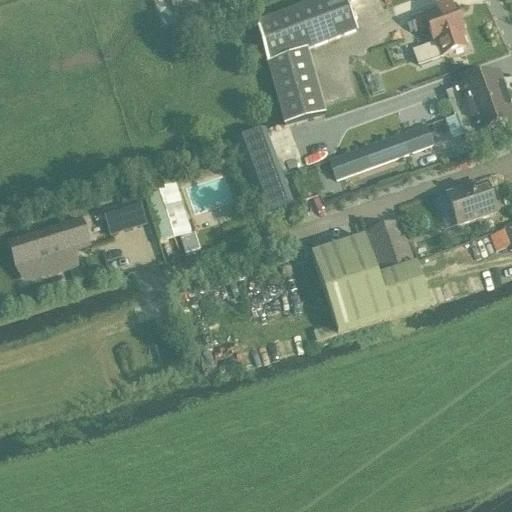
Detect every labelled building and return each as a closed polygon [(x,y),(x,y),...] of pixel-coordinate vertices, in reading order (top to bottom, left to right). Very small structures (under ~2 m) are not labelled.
[(166,0),(176,30),(266,0),(166,0)] [(357,34),(343,0),(326,0),(256,27),(284,128),(325,117),(307,53),(357,34)] [(411,25),(407,26),(410,35),(414,33),(415,35),(427,30),(434,47),(412,55),(417,69),(442,60),(465,51),(460,37),(463,36),(454,12),(440,17),(438,13),(411,23),(411,25)] [(459,92),(446,97),(455,120),(456,120),(468,115),(507,101),(505,94),(499,77),(459,92)] [(468,115),(456,120),(464,142),(473,139),(511,124),(511,113),(507,101),(468,115)] [(434,150),(429,137),(426,129),(328,164),(335,185),(434,150)] [(264,133),(236,144),(264,218),(292,207),(291,205),(264,133)] [(473,190),(445,199),(456,232),(496,218),(486,189),(474,193),(473,190)] [(138,206),(103,217),(110,238),(144,227),(138,206)] [(81,224),(6,247),(6,248),(11,247),(17,266),(19,271),(18,272),(18,273),(25,270),(35,267),(36,267),(39,279),(40,279),(44,278),(54,275),(68,271),(64,258),(70,256),(80,253),(85,252),(79,232),(77,226),(82,225),(81,224)] [(399,227),(367,238),(380,280),(413,268),(399,227)] [(511,227),(503,231),(504,234),(489,239),(495,255),(510,250),(511,254),(511,227)] [(363,242),(311,261),(334,331),(313,338),(317,348),(429,308),(416,268),(413,269),(413,268),(380,280),(381,280),(377,281),(363,242)]
